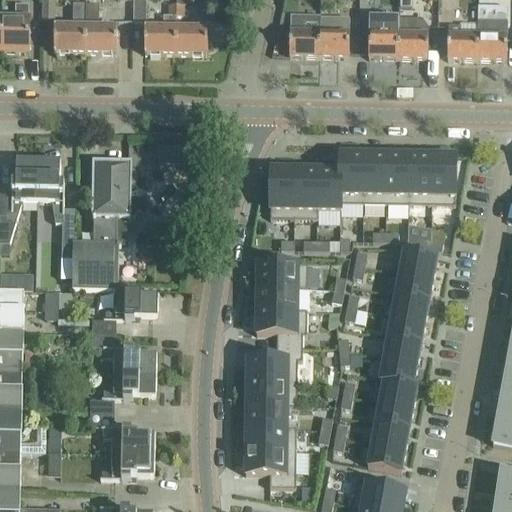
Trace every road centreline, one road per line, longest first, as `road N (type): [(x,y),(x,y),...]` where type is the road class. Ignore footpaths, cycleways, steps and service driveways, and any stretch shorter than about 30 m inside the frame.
road 1 (tertiary): [(207,511),(209,337),(247,111)]
road 2 (residential): [(445,511),(511,129)]
road 3 (tertiary): [(511,115),(247,111)]
road 4 (tertiary): [(247,111),(0,107)]
